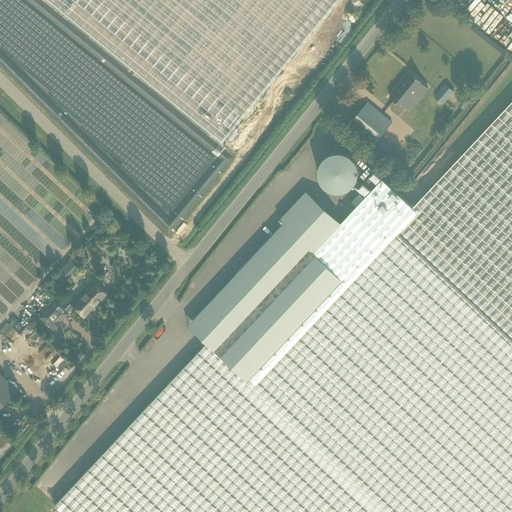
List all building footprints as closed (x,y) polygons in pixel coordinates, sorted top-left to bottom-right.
[(47,0),(222,143),(339,0),(47,0)] [(410,72),(389,96),(403,108),(416,92),(422,96),(428,88),(423,84),(423,83),(410,72)] [(444,84),(438,92),(447,100),(453,92),(444,84)] [(417,213),(397,234),(511,342),(511,100),(412,207),(418,212),(417,213)] [(465,101),(460,107),(463,110),(468,103),(465,101)] [(367,102),(347,126),(371,146),(391,122),(367,102)] [(511,511),(511,342),(397,234),(417,213),(418,212),(412,207),(382,179),(341,223),(309,193),(304,193),(279,220),(283,224),(236,274),(188,325),(203,339),(207,343),(55,504),(63,511),(511,511)] [(70,261),(64,266),(71,272),(76,267),(70,261)] [(84,317),(106,294),(93,282),(75,300),(74,299),(70,304),(70,303),(64,310),(54,301),(39,317),(53,330),(61,321),(60,321),(67,314),(67,313),(73,307),(84,317)] [(0,331),(11,339),(17,331),(7,323),(0,331)] [(33,344),(40,337),(28,325),(26,327),(32,333),(27,338),(33,344)] [(60,355),(53,365),(60,370),(67,361),(60,355)] [(0,406),(16,389),(0,374),(0,406)]
